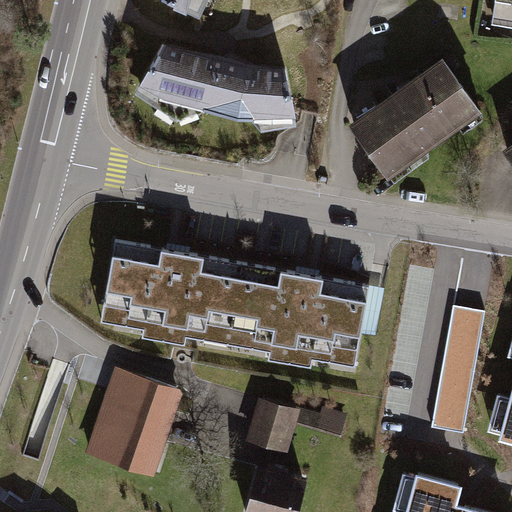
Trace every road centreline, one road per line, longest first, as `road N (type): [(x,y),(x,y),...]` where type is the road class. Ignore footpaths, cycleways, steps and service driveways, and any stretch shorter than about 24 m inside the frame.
road 1 (residential): [(43,159),(511,240)]
road 2 (tertiary): [(43,159),(0,327)]
road 3 (tertiary): [(83,0),(43,159)]
